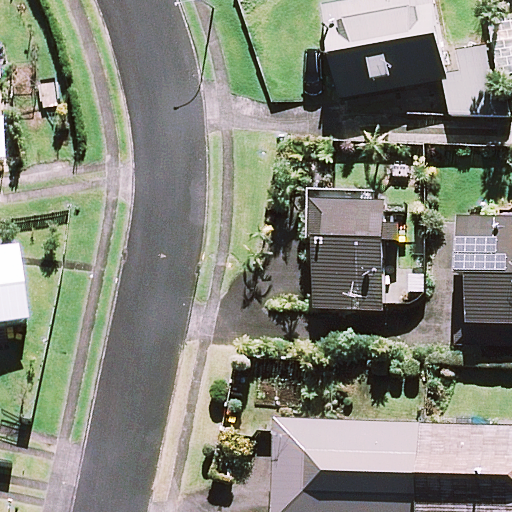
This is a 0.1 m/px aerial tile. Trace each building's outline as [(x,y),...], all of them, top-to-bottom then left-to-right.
[(446,85),(452,117),(498,120),(511,118),(499,46),(445,56),(434,0),(375,0),(327,9),(344,103),(446,85)] [(325,247),(321,311),(389,315),(390,306),(420,308),(422,272),(386,269),(390,206),(322,201),(319,247),(325,247)] [(476,277),(475,327),(511,328),(511,222),(470,221),(468,277),(476,277)] [(18,269),(0,271),(0,330),(26,326),(18,269)] [(511,511),(511,430),(284,426),(284,450),(259,449),(257,511),(511,511)]
